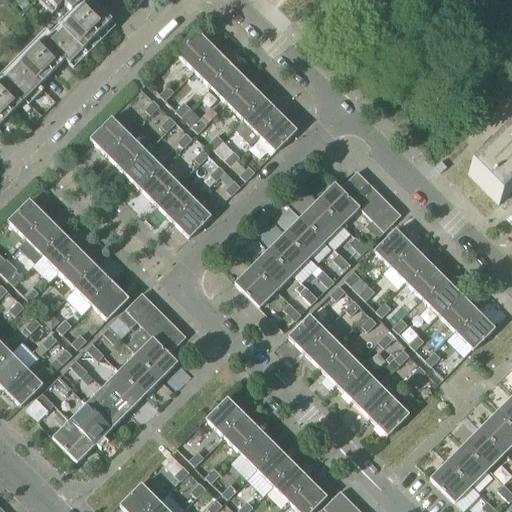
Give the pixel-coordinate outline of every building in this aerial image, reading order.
[(37,0),(36,1),(51,17),(62,6),(70,14),(83,0),(37,0)] [(126,0),(135,8),(136,9),(145,0),(126,0)] [(0,126),(64,63),(68,66),(72,71),(114,29),(110,24),(105,20),(89,3),(82,10),(69,23),(62,31),(58,26),(44,40),(37,46),(25,59),(18,66),(1,83),(0,84),(0,126)] [(174,56),(193,75),(214,53),(196,35),(174,56)] [(193,75),(209,91),(231,70),(214,53),(193,75)] [(209,91),(226,108),(247,86),(231,70),(209,91)] [(226,108),(242,124),(263,103),(247,86),(226,108)] [(157,98),(163,104),(172,95),(166,89),(157,98)] [(242,124),(258,141),(280,119),(263,103),(242,124)] [(149,118),(158,110),(151,104),(142,112),(149,118)] [(174,114),(180,120),(188,112),(182,106),(174,114)] [(280,119),(258,141),(274,156),(295,134),(280,119)] [(156,132),(162,138),(174,126),(168,120),(156,132)] [(88,142),(106,160),(128,139),(110,121),(88,142)] [(190,131),(196,137),(205,128),(199,122),(190,131)] [(511,192),(511,131),(468,176),(467,176),(497,206),(498,206),(511,192)] [(190,143),(184,137),(175,146),(182,152),(190,143)] [(106,160),(123,177),(144,155),(128,139),(106,160)] [(215,139),(207,147),(213,154),(222,145),(215,139)] [(192,162),(198,168),(207,159),(201,153),(192,162)] [(123,177),(140,194),(161,172),(144,155),(123,177)] [(223,164),(229,170),(238,161),(232,155),(223,164)] [(217,169),(208,178),(214,185),(223,176),(217,169)] [(247,170),(238,179),(244,185),(253,176),(247,170)] [(140,194),(156,210),(177,188),(161,172),(140,194)] [(355,175),(338,192),(347,201),(364,184),(355,175)] [(224,193),(229,199),(230,200),(239,191),(232,184),(224,193)] [(373,193),(364,184),(347,201),(356,210),(373,193)] [(333,187),(317,203),(341,228),(352,218),(358,212),(356,210),(347,201),(338,192),(333,187)] [(156,210),(172,226),(194,205),(177,188),(156,210)] [(373,193),(356,210),(358,212),(364,218),(382,202),(373,193)] [(390,210),(382,202),(364,218),(370,224),(373,227),(390,210)] [(6,225),(24,243),(46,222),(28,203),(6,225)] [(300,220),(325,245),(341,228),(317,203),(300,220)] [(194,205),(172,226),(188,242),(209,220),(194,205)] [(399,219),(390,210),(373,227),(382,236),(399,219)] [(308,261),(324,245),(325,245),(300,220),(284,236),(308,261)] [(24,243),(41,260),(63,239),(46,222),(24,243)] [(376,242),(382,236),(373,227),(370,224),(364,230),(367,233),(376,242)] [(372,254),(389,271),(411,250),(394,233),(372,254)] [(284,236),(267,253),(292,278),(308,261),(284,236)] [(41,260),(58,276),(79,255),(63,239),(41,260)] [(347,247),(359,259),(365,252),(353,241),(347,247)] [(389,271),(405,287),(427,266),(411,250),(389,271)] [(267,253),(250,270),(275,295),(292,278),(267,253)] [(58,276),(74,293),(96,271),(79,255),(58,276)] [(349,269),(337,257),(330,264),(343,275),(349,269)] [(405,287),(421,303),(443,282),(427,266),(405,287)] [(275,295),(250,270),(233,287),(258,312),(275,295)] [(74,293),(91,309),(112,288),(96,271),(74,293)] [(6,283),(12,289),(20,280),(14,274),(6,283)] [(314,280),(326,292),(332,285),(320,274),(314,280)] [(343,284),(360,300),(369,291),(352,275),(343,284)] [(421,303),(438,320),(460,299),(443,282),(421,303)] [(112,288),(91,309),(105,324),(127,302),(112,288)] [(337,289),(328,299),(334,305),(343,296),(337,289)] [(22,300),(28,306),(37,297),(31,291),(22,300)] [(297,297),(309,309),(315,302),(304,291),(297,297)] [(369,291),(360,300),(365,306),(374,297),(369,291)] [(123,314),(132,323),(149,306),(140,297),(123,314)] [(438,320),(454,336),(476,315),(460,299),(438,320)] [(23,312),(16,306),(8,315),(14,321),(23,312)] [(136,326),(141,332),(158,315),(149,306),(132,323),(136,326)] [(360,312),(354,306),(344,315),(350,321),(360,312)] [(39,316),(45,322),(54,313),(48,307),(39,316)] [(299,319),(287,307),(281,313),(293,325),(299,319)] [(376,316),(382,322),(391,313),(385,307),(376,316)] [(136,326),(132,323),(123,314),(118,320),(129,332),(136,326)] [(141,332),(150,340),(167,323),(158,315),(141,332)] [(476,315),(454,336),(472,354),(493,332),(476,315)] [(286,340),(303,356),(324,335),(308,319),(286,340)] [(39,328),(33,322),(24,331),(30,337),(39,328)] [(376,328),(370,322),(361,331),(367,337),(376,328)] [(150,340),(151,341),(159,349),(175,332),(167,323),(150,340)] [(55,332),(61,338),(70,330),(64,324),(55,332)] [(392,333),(398,339),(407,330),(401,324),(392,333)] [(107,331),(101,337),(113,349),(119,343),(107,331)] [(175,332),(159,349),(167,358),(184,341),(175,332)] [(303,356),(319,373),(341,351),(324,335),(303,356)] [(395,342),(389,336),(377,348),(383,354),(395,342)] [(55,344),(49,338),(40,347),(46,354),(55,344)] [(79,338),(70,347),(76,353),(85,344),(79,338)] [(408,349),(414,355),(423,346),(417,340),(408,349)] [(151,341),(134,358),(159,383),(176,366),(167,358),(159,349),(151,341)] [(0,367),(10,357),(0,347),(0,367)] [(91,347),(85,353),(96,365),(102,359),(91,347)] [(319,373),(335,389),(357,368),(341,351),(319,373)] [(55,362),(61,368),(70,359),(64,353),(55,362)] [(402,355),(393,364),(399,370),(408,361),(402,355)] [(0,367),(0,390),(5,395),(26,374),(10,357),(0,367)] [(425,366),(431,372),(440,363),(434,357),(425,366)] [(134,358),(118,374),(143,399),(159,383),(134,358)] [(49,367),(56,374),(61,368),(55,362),(49,367)] [(74,364),(68,370),(80,382),(86,376),(74,364)] [(335,389),(351,405),(373,384),(357,368),(335,389)] [(425,378),(419,372),(410,381),(416,387),(425,378)] [(26,374),(5,395),(19,410),(41,388),(26,374)] [(118,374),(101,391),(126,416),(143,399),(118,374)] [(58,380),(52,386),(64,398),(70,392),(58,380)] [(351,405),(368,422),(390,400),(373,384),(351,405)] [(101,391),(85,407),(110,432),(126,416),(101,391)] [(24,413),(36,425),(44,417),(53,409),(41,397),(24,413)] [(511,398),(495,415),(511,432),(511,398)] [(390,400),(368,422),(386,440),(407,418),(390,400)] [(204,423),(223,442),(245,420),(226,401),(204,423)] [(85,407),(68,424),(93,449),(110,432),(85,407)] [(511,432),(495,415),(478,432),(503,456),(511,447),(511,432)] [(223,442),(240,458),(261,437),(245,420),(223,442)] [(93,449),(68,424),(51,441),(76,466),(93,449)] [(478,432),(462,448),(487,473),(503,456),(478,432)] [(240,458),(256,474),(278,453),(261,437),(240,458)] [(177,450),(179,455),(184,461),(193,452),(184,443),(177,450)] [(462,448),(445,465),(470,490),(487,473),(462,448)] [(256,474),(273,491),(294,470),(278,453),(256,474)] [(188,464),(194,470),(202,462),(196,456),(188,464)] [(470,490),(445,465),(428,482),(453,507),(470,490)] [(188,477),(182,470),(173,479),(179,486),(188,477)] [(273,491),(288,506),(310,485),(294,470),(273,491)] [(204,481),(210,487),(219,478),(213,472),(204,481)] [(310,485),(288,506),(293,511),(313,511),(325,500),(310,485)] [(118,509),(121,511),(151,511),(158,506),(140,487),(118,509)] [(204,493),(198,487),(189,496),(195,502),(204,493)] [(496,495),(508,506),(511,502),(511,497),(502,488),(496,495)] [(220,497),(227,504),(235,495),(229,489),(220,497)] [(322,511),(321,511),(339,511),(347,504),(339,495),(322,511)] [(205,511),(217,511),(221,509),(215,503),(205,511)]
